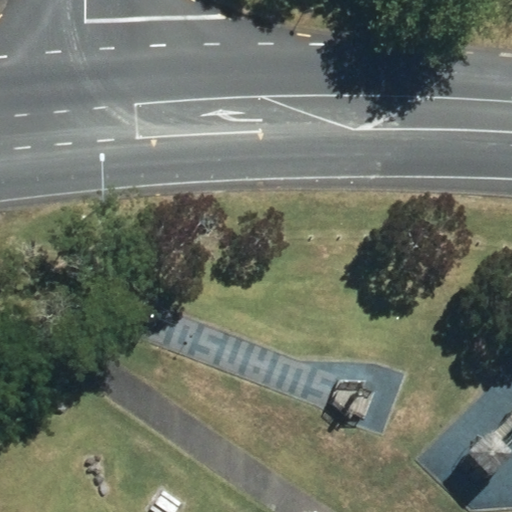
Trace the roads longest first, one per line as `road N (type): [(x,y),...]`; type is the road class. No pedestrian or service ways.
road 1 (secondary): [(93,122),(417,109),(511,117)]
road 2 (residential): [(93,122),(91,0)]
